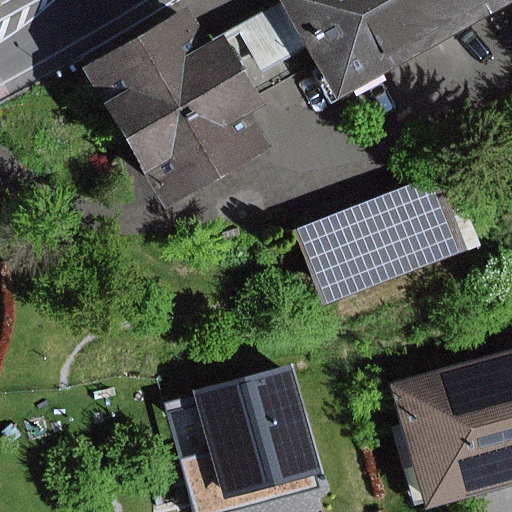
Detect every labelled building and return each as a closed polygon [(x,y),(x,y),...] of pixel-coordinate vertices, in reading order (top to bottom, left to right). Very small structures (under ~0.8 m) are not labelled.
[(263,0),(268,7),(302,69),(320,102),(504,0),(263,0)] [(302,69),(268,7),(209,40),(244,102),(302,69)] [(196,42),(177,8),(70,68),(149,208),(257,147),(237,112),(247,107),(244,102),(209,40),(207,35),(196,42)] [(428,176),(282,232),(311,307),(457,251),(428,176)] [(511,350),(479,360),(511,478),(511,477),(511,350)] [(293,358),(196,385),(226,494),(323,468),(293,358)] [(511,478),(479,360),(379,389),(412,506),(511,478)]
